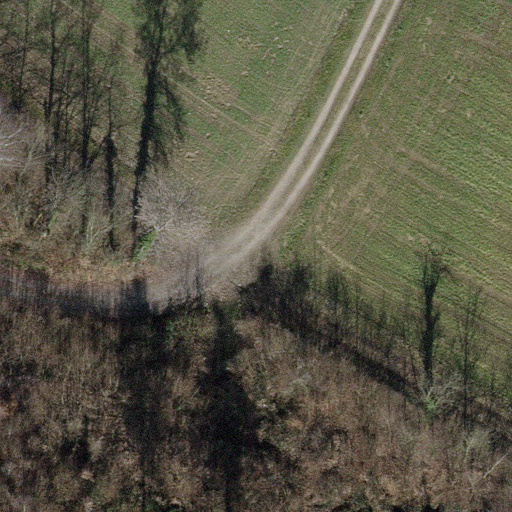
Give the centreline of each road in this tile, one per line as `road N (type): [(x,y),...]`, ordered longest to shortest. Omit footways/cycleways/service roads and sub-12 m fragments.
road 1 (track): [(394,0),(299,192),(232,279),(136,304),(0,283)]
road 2 (track): [(511,446),(232,279)]
road 3 (track): [(0,110),(232,279)]
